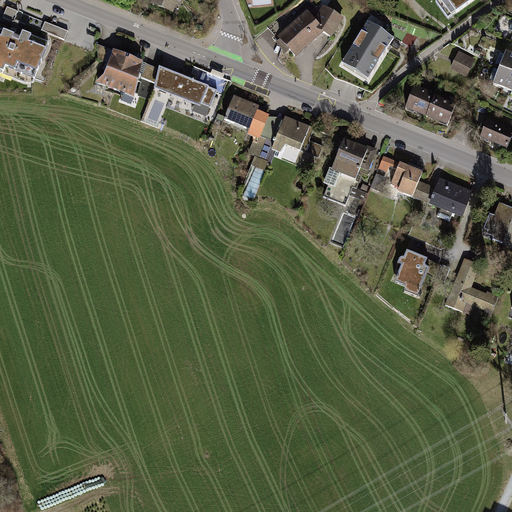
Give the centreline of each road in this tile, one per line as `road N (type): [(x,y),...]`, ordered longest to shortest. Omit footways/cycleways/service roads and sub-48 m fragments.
road 1 (tertiary): [(222,63),(511,178)]
road 2 (tertiary): [(61,0),(222,63)]
